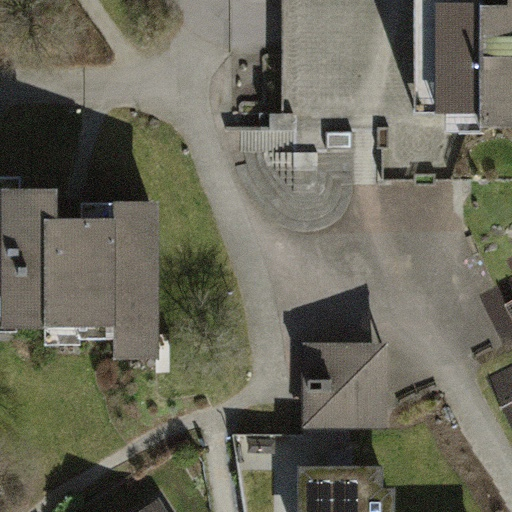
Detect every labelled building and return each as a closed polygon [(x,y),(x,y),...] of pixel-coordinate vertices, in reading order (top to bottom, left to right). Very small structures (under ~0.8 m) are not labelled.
[(483,0),(414,0),(414,112),(481,112),(481,125),(511,125),(511,0),(508,0),(508,5),(483,5),(483,0)] [(0,311),(20,311),(20,190),(20,176),(0,176),(0,311)] [(151,336),(150,202),(82,203),(82,218),(56,218),(56,190),(20,190),(20,311),(20,325),(81,325),(81,337),(151,336)] [(307,339),(306,428),(392,428),(392,339),(307,339)] [(377,470),(304,470),(304,511),(388,511),(389,491),(377,491),(377,470)] [(163,511),(158,503),(144,511),(163,511)]
